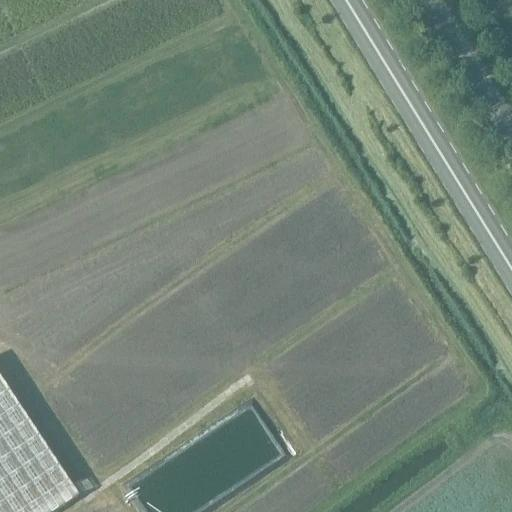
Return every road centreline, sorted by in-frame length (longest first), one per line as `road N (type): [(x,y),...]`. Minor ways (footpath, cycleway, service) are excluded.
road 1 (primary): [(511,267),(347,0)]
road 2 (unclassified): [(511,128),(432,0)]
